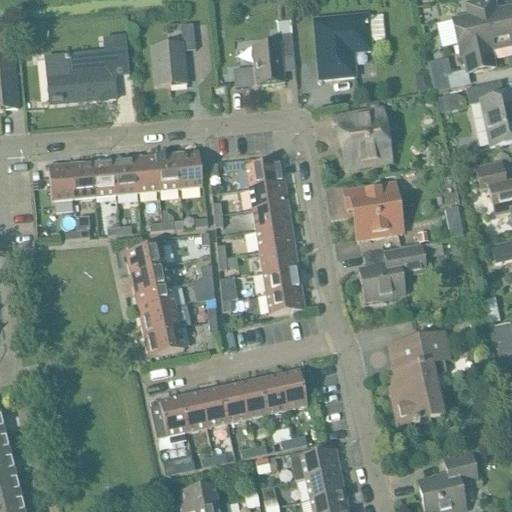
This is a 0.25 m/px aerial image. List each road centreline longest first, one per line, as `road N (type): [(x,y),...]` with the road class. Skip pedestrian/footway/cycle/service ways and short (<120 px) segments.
road 1 (residential): [(343,342),(301,119),(0,148)]
road 2 (residential): [(51,511),(14,372),(0,259)]
road 3 (residential): [(140,386),(343,342)]
road 4 (residential): [(383,511),(343,342)]
